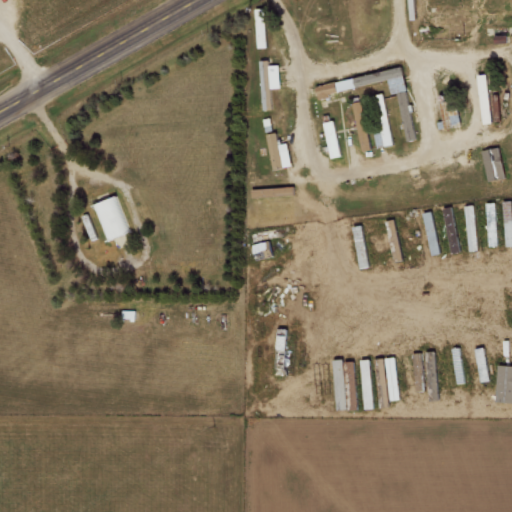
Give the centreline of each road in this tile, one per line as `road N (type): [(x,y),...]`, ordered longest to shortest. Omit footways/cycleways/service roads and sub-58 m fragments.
road 1 (residential): [(396,0),(400,52),(426,59),(494,51),(511,62),(506,131),(318,177),(293,38),(273,0)]
road 2 (secondary): [(0,106),(186,0)]
